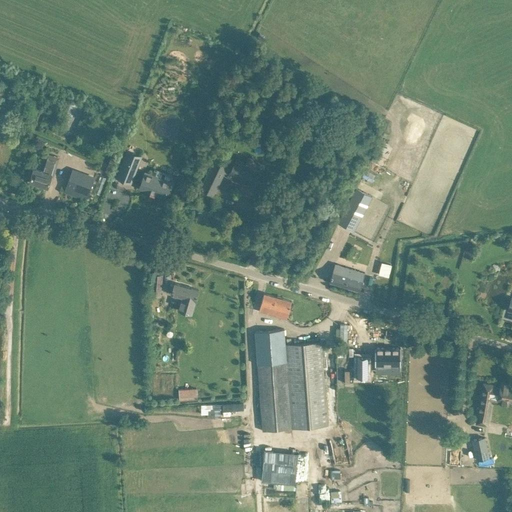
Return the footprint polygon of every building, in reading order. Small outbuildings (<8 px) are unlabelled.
[(114,177),(126,182),(140,150),(127,145),(114,177)] [(34,168),(33,172),(30,181),(48,187),(55,161),(47,159),(44,171),(34,168)] [(215,160),(202,190),(212,195),(226,165),(215,160)] [(260,171),(237,160),(230,174),(253,185),(260,171)] [(68,182),(64,181),(60,190),(86,200),(94,180),(72,171),(68,182)] [(169,189),(149,182),(139,177),(132,196),(161,208),(169,189)] [(401,257),(418,190),(392,183),(382,224),(394,227),(388,254),(401,257)] [(356,187),(338,222),(354,231),(373,196),(356,187)] [(335,263),(330,281),(360,290),(365,272),(335,263)] [(153,273),(152,283),(151,295),(161,296),(163,274),(153,273)] [(192,314),(199,289),(174,282),(171,294),(182,297),(179,310),(192,314)] [(389,306),(393,289),(381,286),(376,303),(389,306)] [(287,318),(289,310),(292,300),(264,293),(259,310),(287,318)] [(255,331),(263,430),(328,424),(321,340),(285,344),(284,328),(255,331)] [(401,362),(401,344),(376,344),(375,361),(376,361),(388,361),(387,369),(400,370),(400,362),(401,362)] [(357,378),(368,378),(368,356),(357,356),(357,378)] [(511,385),(510,385),(511,383),(502,382),(501,387),(494,386),(494,385),(484,383),(477,424),(489,426),(492,403),(511,406),(511,385)] [(204,384),(186,385),(186,395),(205,394),(204,384)] [(249,407),(249,399),(230,399),(230,407),(249,407)] [(486,432),(487,441),(496,440),(495,431),(486,432)] [(485,437),(473,439),(477,460),(489,457),(485,437)] [(296,484),(295,484),(298,452),(265,449),(262,480),(265,480),(264,486),(295,490),(296,484)] [(331,497),(345,498),(346,479),(332,479),(331,497)]
